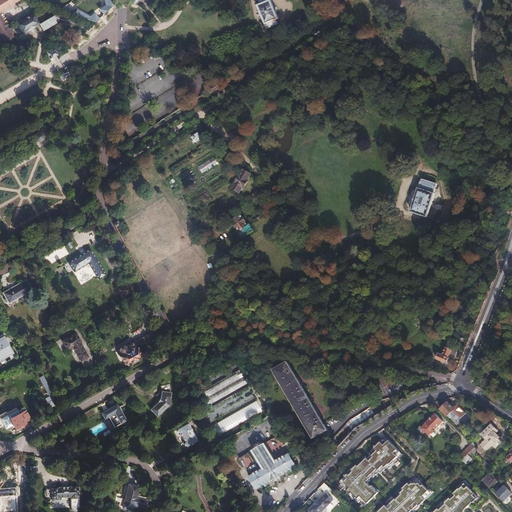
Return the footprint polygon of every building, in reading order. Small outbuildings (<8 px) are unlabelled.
[(13,37),(0,14),(0,13),(20,0),(0,0),(0,33),(5,41),(13,37)] [(113,5),(112,0),(103,0),(104,5),(99,9),(103,14),(104,14),(104,13),(105,12),(105,11),(106,11),(106,10),(107,10),(107,9),(108,9),(108,8),(109,8),(109,7),(110,7),(111,6),(112,6),(113,5)] [(264,28),(267,28),(278,24),(276,20),(279,19),(272,0),(269,1),(268,0),(258,0),(256,1),(255,3),(256,6),(258,6),(259,6),(265,23),(264,24),(263,25),(264,28)] [(95,22),(99,19),(94,14),(92,16),(76,10),(74,15),(95,22)] [(35,14),(17,25),(22,33),(27,30),(28,31),(34,27),(33,26),(40,22),(35,14)] [(40,131),(36,133),(35,137),(37,140),(40,142),(44,140),(45,136),(43,132),(40,131)] [(192,141),(194,144),(199,141),(203,138),(199,132),(194,134),(195,135),(192,137),(194,140),(192,141)] [(198,166),(202,173),(218,162),(214,156),(198,166)] [(246,179),(250,174),(244,170),(237,180),(232,187),(239,191),(242,186),(244,187),(248,180),(246,179)] [(222,172),(207,181),(210,185),(224,176),(222,172)] [(225,178),(211,187),(213,190),(227,181),(225,178)] [(410,211),(426,217),(435,194),(434,193),(438,184),(423,179),(419,188),(410,211)] [(203,184),(188,194),(190,198),(205,188),(203,184)] [(256,200),(258,200),(259,198),(258,198),(259,187),(253,186),(251,197),(256,198),(256,200)] [(206,190),(191,199),(193,203),(208,193),(206,190)] [(192,221),(196,227),(212,218),(208,211),(192,221)] [(236,226),(238,230),(247,225),(244,221),(245,220),(243,216),(242,217),(240,213),(231,219),(233,222),(232,223),(235,227),(236,226)] [(250,219),(252,222),(256,219),(257,218),(261,215),(260,213),(250,219)] [(256,219),(252,222),(253,224),(263,218),(261,215),(257,218),(256,219)] [(238,230),(236,231),(240,239),(254,230),(249,223),(247,225),(238,230)] [(218,236),(221,241),(230,235),(227,230),(218,236)] [(89,263),(99,279),(106,275),(90,249),(69,262),(74,272),(89,263)] [(3,292),(8,301),(30,289),(25,279),(3,292)] [(115,287),(121,297),(132,291),(125,281),(115,287)] [(73,346),(81,360),(87,357),(79,342),(80,342),(76,334),(62,341),(67,349),(73,346)] [(0,361),(14,354),(5,336),(0,338),(0,361)] [(166,344),(169,350),(174,347),(171,341),(166,344)] [(411,341),(405,345),(410,351),(416,347),(411,341)] [(128,364),(131,369),(136,366),(143,362),(140,357),(135,348),(132,343),(120,350),(123,355),(122,356),(127,364),(128,364)] [(436,357),(447,361),(449,356),(454,358),(457,350),(453,348),(441,343),(436,357)] [(275,369),(313,438),(326,430),(288,362),(275,369)] [(236,370),(200,390),(208,405),(244,384),(236,370)] [(38,378),(44,390),(48,387),(42,376),(38,378)] [(171,393),(170,384),(161,386),(162,392),(161,398),(159,402),(151,410),(157,417),(169,405),(171,393)] [(329,442),(336,449),(356,428),(391,406),(387,401),(380,403),(348,421),(329,442)] [(99,406),(103,412),(108,408),(104,402),(99,406)] [(217,434),(262,413),(258,402),(212,424),(217,434)] [(440,409),(447,417),(455,409),(448,402),(440,409)] [(108,416),(115,427),(125,421),(116,405),(101,413),(104,418),(108,416)] [(7,416),(15,429),(24,424),(23,422),(29,419),(22,407),(7,416)] [(425,432),(429,436),(443,422),(436,414),(426,423),(426,424),(422,428),(421,426),(417,430),(422,436),(425,432)] [(182,442),(186,448),(199,441),(188,421),(175,428),(178,434),(180,433),(184,441),(182,442)] [(481,445),(487,451),(496,441),(492,438),(494,435),(487,429),(482,435),(486,439),(481,445)] [(351,493),(364,506),(378,493),(372,485),(370,487),(366,482),(372,476),(373,477),(379,471),(381,472),(385,468),(386,468),(401,454),(385,437),(380,442),(372,450),(362,460),(363,461),(358,466),(356,465),(351,470),(353,472),(349,475),(348,474),(339,483),(341,485),(342,483),(348,489),(346,491),(350,494),(351,493)] [(458,456),(462,461),(463,459),(468,454),(471,451),(475,448),(469,442),(464,447),(465,449),(458,456)] [(254,450),(253,451),(263,469),(250,476),(257,489),(297,467),(290,454),(276,461),(267,443),(265,444),(264,443),(263,443),(262,443),(260,443),(259,443),(258,443),(257,444),(256,445),(255,446),(255,447),(254,448),(254,450)] [(468,454),(463,459),(464,460),(463,462),(466,465),(472,458),(468,454)] [(483,481),(490,487),(495,481),(489,475),(483,481)] [(377,511),(408,511),(417,504),(418,505),(427,497),(425,496),(429,492),(414,476),(402,488),(403,490),(390,504),(388,502),(377,511)] [(444,502),(443,502),(433,511),(461,511),(464,510),(464,509),(471,501),(472,502),(477,496),(463,482),(452,493),(453,494),(444,502)] [(124,508),(133,510),(135,505),(146,508),(148,502),(136,499),(139,487),(129,485),(124,508)] [(504,501),(511,493),(511,492),(505,485),(496,493),(504,501)] [(72,508),(72,510),(72,511),(73,511),(72,511),(77,511),(78,511),(79,510),(78,508),(79,508),(78,488),(45,489),(46,492),(45,492),(44,493),(44,494),(44,495),(45,496),(45,497),(46,497),(46,501),(60,500),(60,498),(71,497),(71,508),(72,508)] [(322,511),(332,502),(331,501),(334,498),(327,492),(324,495),(319,500),(319,499),(315,504),(310,510),(312,511),(322,511)] [(0,511),(5,511),(5,510),(13,510),(12,499),(0,500),(0,497),(0,511)]
